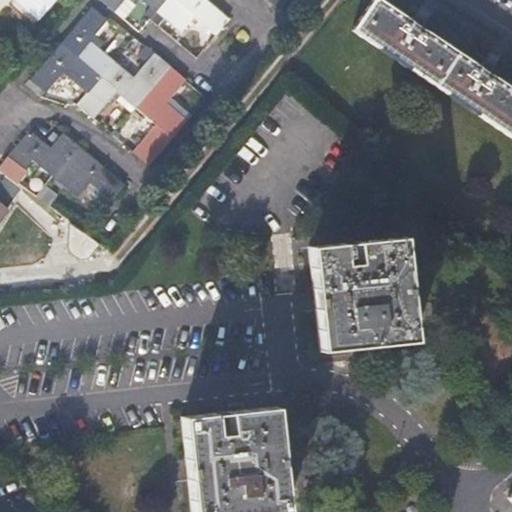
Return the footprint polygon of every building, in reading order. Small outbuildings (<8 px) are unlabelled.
[(9,0),(37,22),(55,0),(9,0)] [(102,0),(115,11),(124,0),(141,0),(181,33),(194,18),(216,37),(229,21),(204,0),(269,0),(280,8),(286,0),(102,0)] [(511,90),(382,0),(370,0),(354,24),(511,134),(511,90)] [(132,154),(147,166),(183,123),(162,106),(183,81),(152,55),(131,78),(88,42),(106,21),(91,9),(27,84),(40,95),(44,91),(46,94),(63,74),(87,93),(76,107),(91,119),(114,92),(155,126),(132,154)] [(0,165),(0,172),(16,185),(27,174),(23,170),(30,162),(51,179),(76,199),(88,185),(109,203),(123,188),(61,136),(50,150),(29,133),(0,165)] [(23,170),(27,174),(44,188),(51,179),(30,162),(23,170)] [(0,222),(24,191),(16,185),(0,172),(0,222)] [(412,343),(400,239),(309,248),(320,353),(412,343)] [(285,511),(274,407),(179,419),(189,511),(285,511)]
